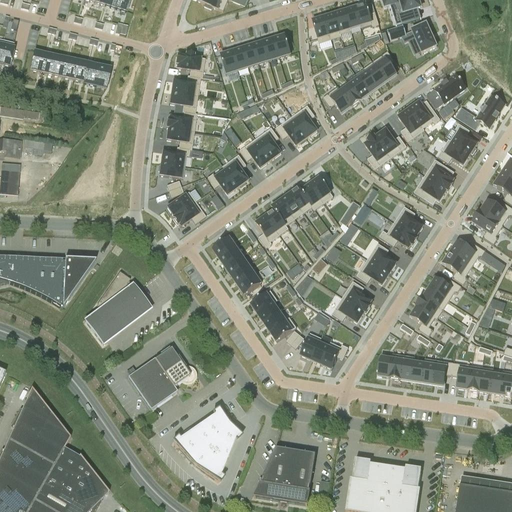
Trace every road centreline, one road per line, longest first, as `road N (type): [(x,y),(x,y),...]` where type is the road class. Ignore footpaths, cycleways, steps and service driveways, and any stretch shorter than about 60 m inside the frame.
road 1 (residential): [(437,0),(452,45),(446,60),(187,247)]
road 2 (residential): [(344,391),(511,129)]
road 3 (unknown): [(242,378),(177,422),(166,433),(167,449),(221,491),(231,486),(253,422),(266,409)]
road 4 (secondary): [(0,331),(63,368),(144,483),(177,511)]
road 5 (unclassified): [(165,263),(266,409),(340,421)]
road 6 (residential): [(344,391),(275,376),(187,247)]
road 7 (residential): [(134,232),(142,121),(159,53)]
road 8 (residential): [(507,436),(490,415),(344,391)]
road 9 (unclassified): [(340,421),(479,442),(507,436)]
road 10 (residential): [(0,9),(159,53)]
road 11 (residential): [(163,41),(316,0)]
road 12 (unclassified): [(0,221),(134,232)]
